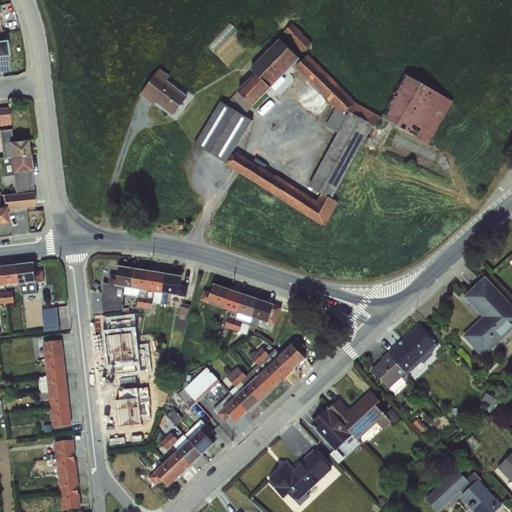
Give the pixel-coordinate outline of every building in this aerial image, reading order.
[(285,31),(304,50),(312,42),(293,23),(285,31)] [(4,40),(0,40),(0,56),(8,56),(6,39),(4,40)] [(237,93),(253,108),(297,58),(281,44),(237,93)] [(236,150),(225,161),(241,172),(327,226),(342,201),(336,198),(361,149),(372,126),(378,129),(382,119),(431,147),(453,100),(409,75),(382,114),(355,103),(310,56),(297,66),(348,117),(310,187),(306,195),(236,150)] [(160,70),(142,92),(175,118),(193,95),(160,70)] [(251,120),(220,100),(194,144),(225,161),(251,120)] [(0,129),(6,129),(5,126),(11,125),(9,107),(0,108),(0,129)] [(11,129),(6,129),(0,129),(1,142),(3,157),(10,156),(8,141),(13,140),(11,129)] [(28,138),(8,141),(10,156),(30,153),(28,138)] [(30,153),(10,156),(12,172),(31,170),(32,170),(30,153)] [(12,172),(10,156),(3,157),(0,157),(0,158),(2,176),(12,175),(12,172)] [(31,170),(12,172),(12,175),(14,184),(15,193),(33,191),(31,170)] [(12,175),(2,176),(3,185),(14,184),(12,175)] [(15,193),(2,195),(4,206),(5,206),(6,209),(35,206),(33,191),(15,193)] [(126,218),(131,225),(136,221),(131,216),(126,218)] [(34,263),(17,265),(20,284),(36,282),(35,272),(34,263)] [(17,265),(2,267),(4,286),(19,284),(20,284),(17,265)] [(132,289),(135,268),(119,266),(115,286),(132,289)] [(135,268),(132,289),(147,291),(151,271),(135,268)] [(42,271),(35,272),(36,282),(44,282),(42,271)] [(151,271),(147,291),(162,293),(166,273),(151,271)] [(166,273),(162,293),(179,296),(181,285),(182,276),(166,273)] [(482,317),(462,336),(483,358),(511,330),(511,304),(485,276),(463,297),(482,317)] [(20,284),(19,284),(21,296),(38,293),(36,282),(20,284)] [(210,294),(207,303),(223,308),(229,289),(214,283),(210,294)] [(162,293),(161,304),(168,305),(170,299),(184,301),(185,297),(186,297),(188,287),(181,285),(179,296),(162,293)] [(147,291),(132,289),(131,295),(138,296),(137,307),(145,308),(147,291)] [(229,289),(223,308),(231,311),(237,313),(244,294),(229,289)] [(147,291),(145,308),(144,313),(148,314),(149,309),(152,310),(153,302),(161,304),(162,293),(147,291)] [(207,303),(210,294),(203,291),(200,301),(207,303)] [(13,292),(5,293),(7,304),(14,303),(13,292)] [(244,294),(237,313),(252,318),(259,299),(244,294)] [(259,299),(252,318),(260,321),(268,323),(275,305),(259,299)] [(177,304),(175,314),(180,315),(179,319),(187,321),(191,305),(182,303),(182,305),(177,304)] [(275,305),(268,323),(275,326),(282,307),(275,305)] [(57,307),(42,309),(44,332),(59,330),(57,307)] [(237,313),(231,311),(225,327),(232,330),(237,313)] [(237,313),(232,330),(231,332),(238,334),(239,332),(242,323),(250,326),(252,318),(237,313)] [(252,318),(250,326),(257,328),(260,321),(252,318)] [(124,337),(122,320),(122,319),(102,322),(104,339),(124,337)] [(242,323),(239,332),(247,336),(250,326),(242,323)] [(418,325),(388,354),(407,374),(421,361),(423,364),(433,355),(430,352),(437,346),(418,325)] [(124,337),(104,339),(106,356),(126,353),(124,337)] [(298,338),(292,344),(300,352),(305,346),(298,338)] [(44,359),(64,357),(62,340),(42,342),(42,344),(43,355),(44,359)] [(280,355),(281,354),(275,348),(272,351),(266,344),(262,348),(259,345),(254,350),(269,365),(280,355)] [(281,354),(280,355),(294,370),(306,359),(300,352),(292,344),(281,354)] [(210,347),(208,353),(215,355),(217,349),(210,347)] [(269,365),(254,350),(249,356),(258,365),(252,371),(257,376),(269,365)] [(126,353),(106,356),(108,373),(128,372),(126,353)] [(407,374),(388,354),(372,369),(394,393),(406,382),(403,378),(407,374)] [(269,365),(283,381),(294,370),(280,355),(269,365)] [(64,357),(44,359),(46,376),(66,374),(64,357)] [(269,365),(257,376),(271,391),(283,381),(269,365)] [(246,387),(232,372),(227,367),(223,370),(228,376),(226,377),(235,387),(229,392),(231,393),(235,397),(246,387)] [(237,367),(232,372),(246,387),(257,376),(252,371),(247,376),(237,367)] [(206,368),(184,389),(197,403),(220,382),(206,368)] [(10,373),(3,374),(5,381),(12,380),(10,373)] [(66,374),(46,376),(47,387),(48,393),(68,391),(66,374)] [(246,387),(260,402),(271,391),(257,376),(246,387)] [(131,402),(129,386),(129,385),(110,388),(112,405),(131,402)] [(246,387),(235,397),(249,412),(260,402),(246,387)] [(197,403),(184,389),(177,395),(180,397),(190,408),(191,409),(197,403)] [(339,399),(329,408),(352,435),(358,440),(376,422),(383,430),(391,421),(385,415),(376,405),(381,401),(370,390),(348,409),(339,399)] [(68,391),(48,393),(49,399),(50,411),(70,408),(68,391)] [(235,397),(231,393),(213,409),(224,422),(230,416),(223,409),(235,397)] [(487,393),(481,402),(493,409),(498,401),(487,393)] [(190,408),(180,397),(177,399),(187,410),(190,408)] [(249,412),(235,397),(223,409),(230,416),(237,423),(249,412)] [(131,402),(112,405),(114,422),(133,419),(131,402)] [(499,405),(496,413),(503,416),(506,408),(499,405)] [(352,435),(329,408),(328,407),(310,424),(335,451),(337,450),(352,435)] [(70,408),(50,411),(52,427),(72,425),(70,408)] [(173,409),(166,415),(176,426),(183,419),(173,409)] [(385,415),(391,421),(396,427),(402,421),(391,409),(385,415)] [(492,415),(485,419),(489,426),(496,421),(492,415)] [(419,418),(413,424),(421,433),(427,427),(419,418)] [(133,419),(114,422),(116,440),(135,438),(133,420),(133,419)] [(201,420),(184,436),(188,440),(201,429),(208,437),(214,432),(206,423),(205,424),(201,420)] [(201,429),(188,440),(203,455),(215,444),(208,437),(201,429)] [(171,433),(165,438),(172,445),(178,450),(188,440),(184,436),(184,435),(178,440),(171,433)] [(172,445),(165,438),(160,443),(166,450),(172,445)] [(56,460),(75,457),(73,440),(54,442),(55,453),(56,460)] [(178,450),(177,451),(192,466),(203,455),(188,440),(178,450)] [(287,463),(268,481),(284,499),(289,495),(300,507),(311,497),(307,493),(332,470),(312,449),(292,468),(287,463)] [(337,450),(335,451),(331,455),(339,464),(345,458),(337,450)] [(177,451),(166,461),(180,476),(192,466),(177,451)] [(511,482),(511,483),(511,453),(497,467),(511,482)] [(75,457),(56,460),(58,476),(77,474),(75,457)] [(180,476),(166,461),(154,472),(168,487),(180,476)] [(457,469),(425,499),(437,511),(439,511),(461,492),(463,495),(460,497),(473,511),(495,511),(502,506),(480,481),(482,480),(475,472),(467,479),(457,469)] [(77,474),(58,476),(60,493),(79,491),(77,474)] [(79,491),(60,493),(62,511),(81,508),(79,491)]
